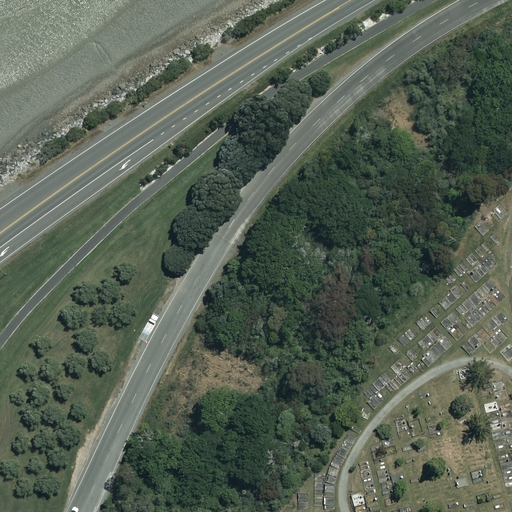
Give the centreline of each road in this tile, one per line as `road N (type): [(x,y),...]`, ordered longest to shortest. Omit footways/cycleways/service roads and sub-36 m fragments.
road 1 (residential): [(483,0),(393,55),(275,164),(190,289),(82,511)]
road 2 (trunk): [(0,233),(351,0)]
